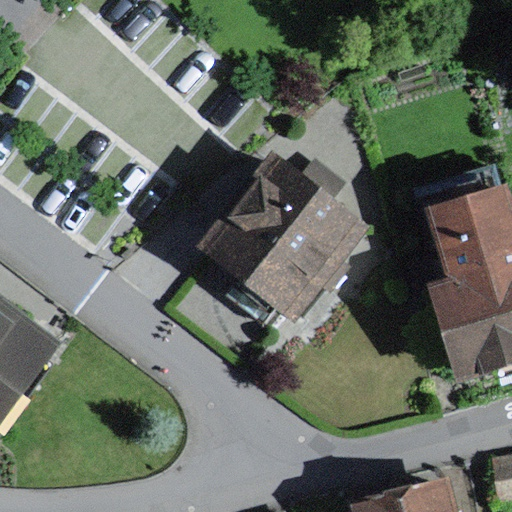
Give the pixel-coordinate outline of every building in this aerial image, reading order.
[(274,160),(195,260),(233,288),(225,299),(263,327),(271,316),(294,334),(324,294),(330,299),(353,272),(347,267),(371,234),(352,222),(368,201),(315,161),(300,180),(274,160)] [(429,294),(456,393),(511,376),(511,205),(508,193),(504,195),(496,170),(423,192),(449,288),(429,294)] [(0,301),(0,434),(63,349),(0,301)] [(511,457),(493,460),(498,509),(511,508),(511,457)] [(456,511),(450,484),(349,510),(349,511),(456,511)]
